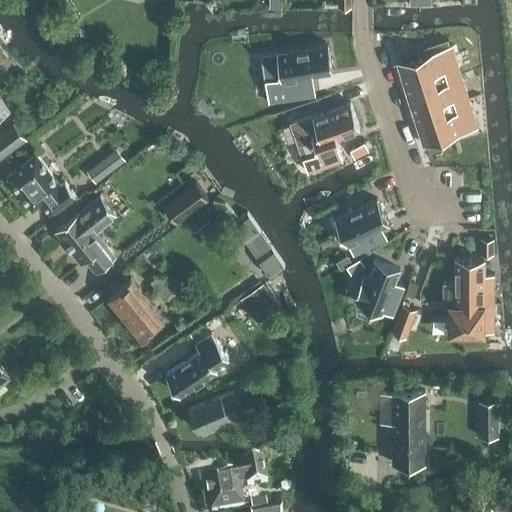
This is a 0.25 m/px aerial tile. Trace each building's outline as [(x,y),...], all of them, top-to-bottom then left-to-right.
[(426,52),(398,61),(424,144),(478,126),(452,44),(450,44),(449,39),(424,47),(426,52)] [(278,51),(262,53),(266,79),(269,101),(300,97),(299,88),(315,86),(313,74),(333,71),(329,43),(278,51)] [(0,116),(10,109),(0,96),(0,116)] [(313,114),(291,122),(308,171),(325,165),(343,159),(339,147),(341,147),(337,136),(360,128),(351,101),(313,114)] [(0,133),(0,158),(26,138),(14,122),(0,133)] [(62,182),(38,152),(9,174),(34,208),(43,200),(52,212),(76,193),(65,179),(62,182)] [(455,185),(480,184),(479,153),(454,154),(455,185)] [(110,154),(88,171),(96,182),(119,165),(110,154)] [(193,181),(164,203),(177,221),(206,199),(193,181)] [(89,205),(57,230),(82,261),(87,258),(96,270),(116,255),(106,242),(96,229),(103,224),(116,213),(102,195),(89,205)] [(377,198),(335,218),(347,243),(348,242),(353,253),(388,237),(382,226),(389,223),(377,198)] [(214,201),(187,222),(195,233),(210,221),(219,231),(238,216),(225,203),(214,201)] [(248,211),(231,223),(269,278),(286,267),(248,211)] [(494,238),(481,238),(481,252),(494,252),(494,238)] [(361,257),(347,265),(352,274),(366,266),(361,257)] [(455,281),(444,281),(444,301),(449,301),(485,301),(495,301),(495,272),(485,272),(485,257),(455,257),(455,281)] [(363,275),(354,299),(358,300),(357,302),(383,313),(384,311),(393,315),(404,286),(395,282),(401,269),(374,258),(367,277),(363,275)] [(158,290),(167,282),(160,274),(151,282),(158,290)] [(126,315),(148,297),(132,277),(110,295),(126,315)] [(167,282),(158,290),(164,298),(174,291),(167,282)] [(264,285),(242,300),(258,324),(281,309),(264,285)] [(148,297),(126,315),(142,336),(164,318),(148,297)] [(485,301),(449,301),(449,331),(485,331),(495,331),(495,301),(485,301)] [(404,304),(397,323),(408,327),(415,308),(404,304)] [(200,349),(166,372),(181,393),(218,368),(216,365),(229,356),(212,331),(196,342),(200,349)] [(276,381),(299,374),(295,362),(272,369),(276,381)] [(0,384),(10,376),(0,363),(0,384)] [(231,422),(246,416),(235,388),(190,407),(199,429),(229,417),(231,422)] [(394,391),(382,391),(382,422),(394,422),(394,463),(426,463),(426,390),(394,390),(394,391)] [(498,400),(480,400),(480,436),(498,435),(498,400)] [(268,483),(264,460),(244,463),(245,470),(237,471),(237,469),(206,475),(212,511),(213,511),(243,507),(240,485),(248,484),(248,487),(268,483)]
